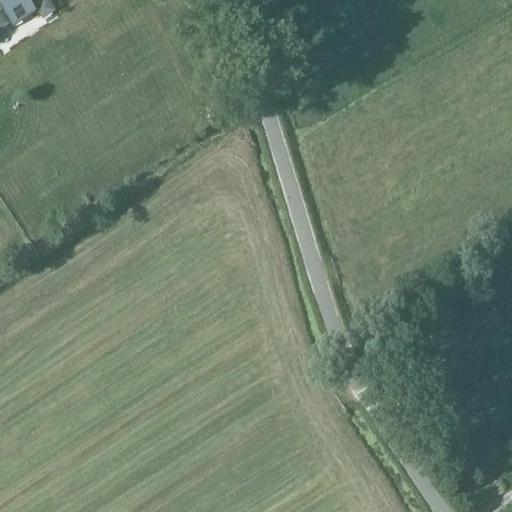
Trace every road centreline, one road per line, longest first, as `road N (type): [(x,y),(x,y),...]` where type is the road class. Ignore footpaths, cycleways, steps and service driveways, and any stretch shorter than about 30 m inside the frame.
road 1 (unclassified): [(440,511),(336,338),(227,0)]
road 2 (track): [(349,366),(511,267)]
